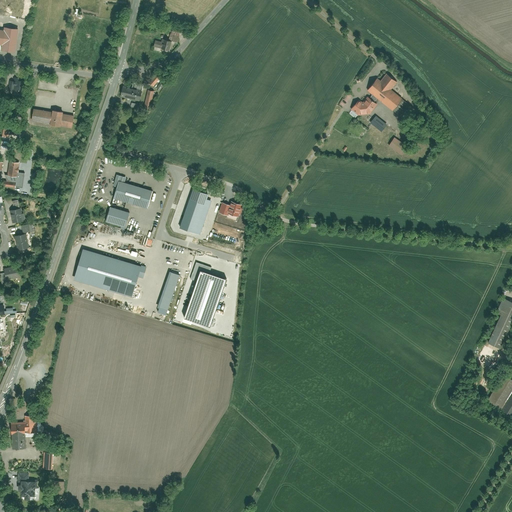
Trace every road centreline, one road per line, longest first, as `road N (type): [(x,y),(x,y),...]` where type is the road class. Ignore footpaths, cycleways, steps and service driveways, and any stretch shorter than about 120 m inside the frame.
road 1 (track): [(306,0),(384,64),(273,214),(511,246)]
road 2 (secondary): [(0,408),(92,145)]
road 3 (residential): [(92,145),(225,182),(273,214)]
road 4 (unclassified): [(225,0),(168,59),(116,74)]
